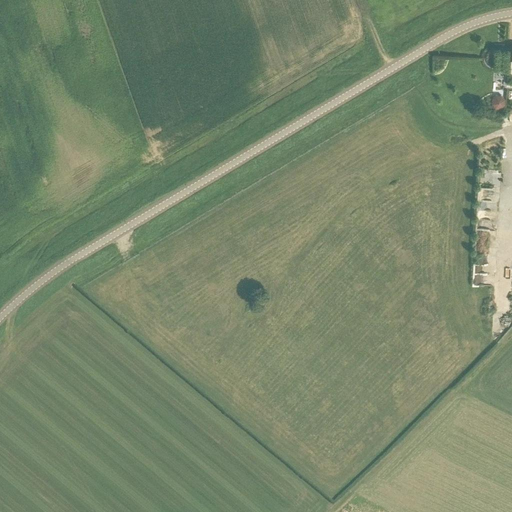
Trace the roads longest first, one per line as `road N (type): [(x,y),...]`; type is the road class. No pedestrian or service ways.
road 1 (tertiary): [(0,317),(63,266),(397,64),(463,26),(511,13)]
road 2 (track): [(326,511),(511,328)]
